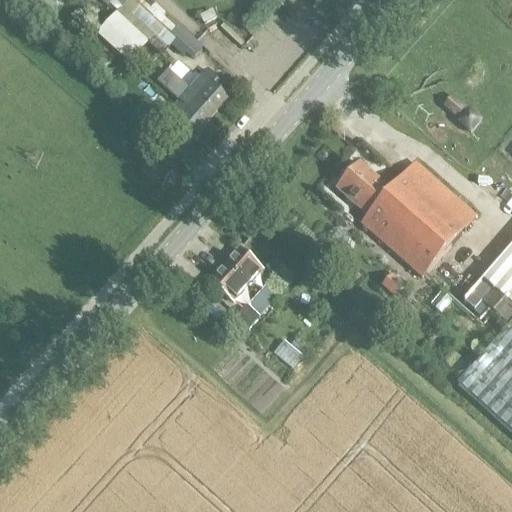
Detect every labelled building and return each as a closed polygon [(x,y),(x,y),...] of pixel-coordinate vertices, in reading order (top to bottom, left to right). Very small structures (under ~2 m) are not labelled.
[(30,0),(53,19),(70,0),(30,0)] [(127,0),(96,35),(129,64),(148,43),(161,55),(170,45),(183,56),(186,53),(193,60),(204,48),(171,18),(168,21),(164,18),(167,14),(151,0),(127,0)] [(103,0),(117,11),(126,0),(103,0)] [(105,69),(114,59),(103,50),(95,59),(105,69)] [(178,102),(161,121),(188,145),(228,100),(218,91),(223,86),(207,72),(190,90),(167,71),(156,83),(178,102)] [(457,119),(467,108),(453,96),(443,107),(457,119)] [(471,135),(483,121),(469,109),(457,122),(471,135)] [(423,280),(477,219),(416,165),(391,192),(360,164),(337,190),(368,218),(362,225),(423,280)] [(241,251),(227,267),(249,288),(264,271),(241,251)] [(296,279),(273,259),(264,269),(287,289),(296,279)] [(249,288),(227,267),(212,284),(234,304),(249,288)] [(511,267),(481,304),(498,318),(509,328),(511,325),(511,267)] [(395,302),(407,289),(392,275),(380,289),(395,302)] [(260,317),(280,295),(268,284),(248,306),(260,317)] [(441,315),(452,302),(441,293),(430,306),(441,315)] [(490,320),(494,323),(498,318),(481,304),(473,314),(486,325),(490,320)] [(249,331),(260,319),(246,306),(235,318),(249,331)] [(511,325),(509,328),(457,386),(511,434),(511,325)] [(293,370),(308,351),(296,341),(291,347),(284,341),(273,355),(293,370)]
